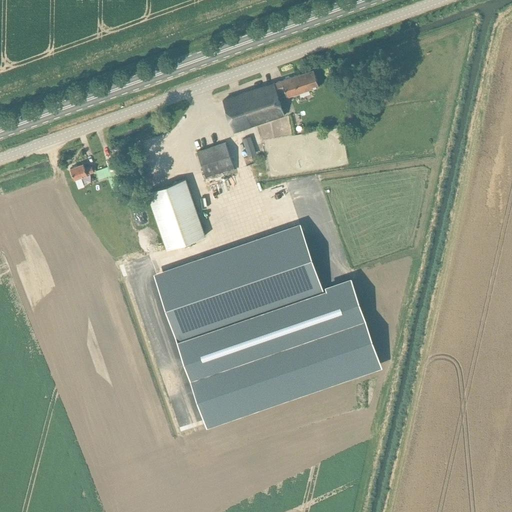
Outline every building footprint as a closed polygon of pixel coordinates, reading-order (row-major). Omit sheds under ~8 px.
[(313,70),(223,99),(234,132),(285,115),(279,99),(319,86),(313,70)] [(250,136),(242,139),(248,156),(256,154),(250,136)] [(226,142),(197,151),(205,177),(224,171),(225,174),(235,171),(226,142)] [(113,158),(106,161),(108,166),(109,172),(115,170),(117,169),(113,158)] [(74,179),(80,177),(94,172),(91,166),(85,168),(83,163),(70,168),(74,179)] [(96,171),(99,179),(116,173),(116,172),(115,170),(109,172),(108,166),(96,171)] [(111,175),(107,177),(111,187),(112,187),(115,186),(120,184),(116,173),(111,175)] [(74,179),(78,189),(84,186),(80,177),(74,179)] [(185,178),(147,191),(167,249),(205,235),(185,178)] [(303,232),(157,282),(173,331),(320,280),(303,232)] [(350,281),(179,340),(205,416),(376,357),(350,281)]
